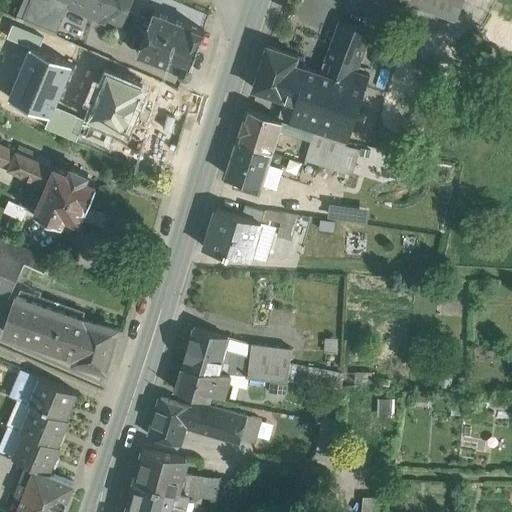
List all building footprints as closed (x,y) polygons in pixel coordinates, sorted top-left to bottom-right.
[(31,0),(24,19),(56,33),(70,0),(31,0)] [(71,0),(123,22),(131,0),(71,0)] [(463,0),(417,0),(416,5),(456,20),(463,0)] [(205,30),(154,11),(150,23),(145,21),(143,27),(148,28),(139,53),(182,70),(183,72),(184,73),(186,74),(189,73),(191,72),(192,70),(193,68),(192,66),(191,64),(205,30)] [(340,20),(320,70),(302,64),(296,62),(284,97),(296,101),(289,121),(326,133),(346,139),(348,140),(369,73),(357,69),(371,32),(340,20)] [(55,36),(25,23),(18,40),(48,53),(55,36)] [(298,55),(268,44),(253,88),(284,97),(296,62),(298,55)] [(305,58),(298,55),(296,62),(302,64),(305,58)] [(91,77),(73,70),(63,96),(95,109),(104,88),(89,81),(91,77)] [(95,109),(92,116),(98,118),(95,124),(110,130),(112,125),(124,130),(142,87),(109,74),(104,88),(95,109)] [(282,119),(248,107),(237,141),(272,151),(278,130),(282,119)] [(289,121),(282,119),(278,130),(311,140),(314,129),(289,121)] [(311,140),(305,160),(316,163),(326,133),(314,129),(311,140)] [(346,139),(326,133),(316,163),(352,174),(359,149),(345,145),(346,139)] [(272,151),(237,141),(226,175),(241,179),(261,185),(261,184),(272,151)] [(73,169),(21,146),(18,152),(0,144),(0,164),(48,185),(36,212),(63,224),(66,217),(80,223),(88,206),(88,207),(98,185),(88,181),(90,175),(73,168),(73,169)] [(285,155),(272,151),(261,184),(275,188),(285,155)] [(261,185),(241,179),(239,187),(258,193),(261,185)] [(265,210),(245,204),(241,215),(261,221),(265,210)] [(241,215),(216,208),(204,247),(228,255),(229,252),(250,258),(261,221),(241,215)] [(298,214),(283,212),(277,234),(292,238),(298,214)] [(49,258),(0,236),(0,290),(9,295),(23,263),(44,272),(49,258)] [(69,267),(49,258),(44,272),(63,279),(69,267)] [(87,322),(17,297),(5,332),(77,356),(87,322)] [(116,330),(87,322),(77,356),(76,360),(105,368),(116,330)] [(228,336),(194,327),(182,368),(220,372),(221,372),(225,351),(228,336)] [(292,348),(252,343),(251,354),(248,375),(248,376),(288,381),(292,348)] [(251,354),(225,351),(221,372),(230,374),(248,375),(251,354)] [(220,372),(182,368),(176,390),(210,400),(212,393),(224,396),(230,374),(220,372)] [(288,381),(248,376),(246,395),(286,400),(287,391),(288,381)] [(76,391),(41,377),(30,404),(33,405),(66,417),(76,391)] [(299,392),(287,391),(286,400),(298,402),(299,392)] [(308,393),(299,392),(298,402),(307,403),(308,393)] [(191,406),(159,396),(149,434),(182,444),(186,427),(192,406),(191,406)] [(247,415),(193,400),(191,406),(192,406),(186,427),(223,438),(240,443),(241,438),(247,415)] [(66,417),(33,405),(22,431),(25,432),(25,431),(57,444),(68,418),(65,417),(66,417)] [(262,420),(247,415),(241,438),(256,442),(262,420)] [(57,444),(25,431),(25,432),(14,456),(35,465),(49,471),(61,445),(57,444)] [(186,458),(143,449),(134,482),(172,489),(186,492),(189,474),(181,473),(186,458)] [(35,465),(1,452),(0,454),(0,483),(16,491),(21,479),(28,482),(35,465)] [(49,471),(35,465),(28,482),(21,479),(16,491),(23,494),(17,509),(24,511),(62,511),(75,481),(49,471)] [(219,479),(189,474),(186,492),(217,498),(221,479),(219,479)] [(234,480),(220,478),(219,479),(221,479),(217,498),(230,500),(234,480)] [(172,489),(134,482),(126,511),(173,511),(174,511),(178,511),(186,511),(192,494),(186,492),(172,489)] [(384,511),(385,500),(364,498),(362,511),(384,511)]
